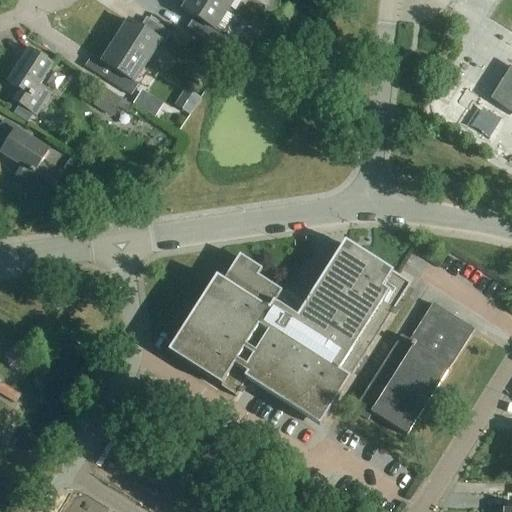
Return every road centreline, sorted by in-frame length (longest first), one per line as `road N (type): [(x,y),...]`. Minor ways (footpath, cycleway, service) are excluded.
road 1 (unclassified): [(371,207),(116,242)]
road 2 (residential): [(292,511),(111,396)]
road 3 (unclassified): [(371,207),(392,0)]
road 4 (residential): [(418,511),(511,363)]
road 5 (unclassified): [(111,396),(134,333),(116,242)]
road 6 (unclassified): [(511,227),(371,207)]
